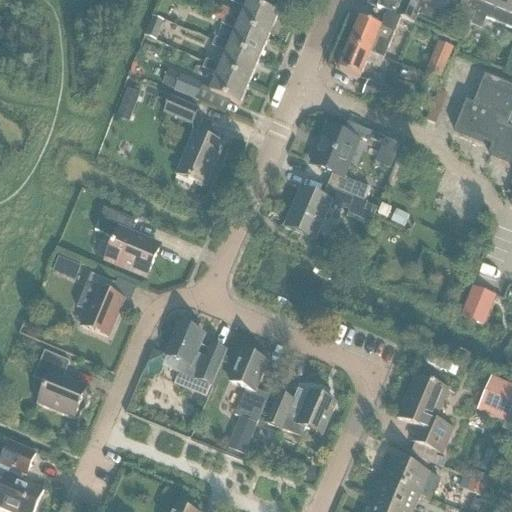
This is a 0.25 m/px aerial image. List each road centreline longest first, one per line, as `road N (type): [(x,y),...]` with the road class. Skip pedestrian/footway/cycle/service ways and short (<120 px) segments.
road 1 (residential): [(318,511),(363,404),(363,381),(349,364),(206,304)]
road 2 (residential): [(206,304),(297,87)]
road 3 (residential): [(101,434),(151,314),(165,303),(206,304)]
road 4 (residential): [(101,434),(212,479),(226,497),(264,511)]
